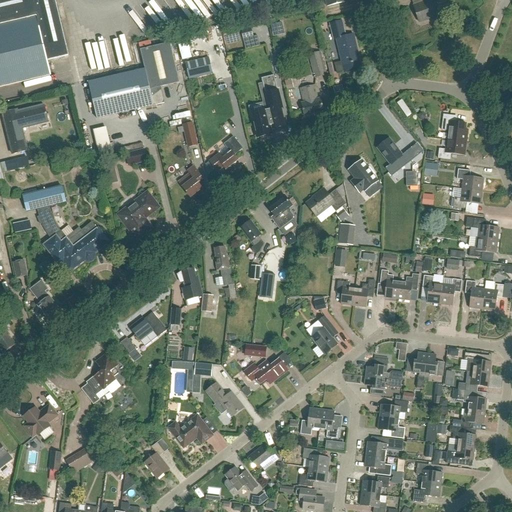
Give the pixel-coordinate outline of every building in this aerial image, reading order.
[(0,0),(0,87),(50,76),(47,62),(68,57),(54,0),(0,0)] [(413,5),(419,23),(439,16),(433,0),(411,0),(413,5)] [(336,39),(342,65),(343,64),(345,73),(360,69),(358,61),(359,60),(353,35),(345,37),(341,21),(329,24),(333,40),(336,39)] [(283,22),(271,25),(273,33),(284,30),(283,22)] [(251,28),(241,31),(243,39),(253,36),(251,28)] [(140,50),(145,69),(88,83),(97,119),(164,103),(160,87),(179,82),(169,43),(140,50)] [(326,76),(320,52),(309,55),(314,78),(326,76)] [(209,58),(186,64),(189,80),(212,74),(209,58)] [(269,137),(268,135),(271,135),(269,126),(273,125),(274,129),(286,126),(274,75),(273,75),(273,76),(261,78),(269,109),(252,114),(258,138),(261,137),(261,139),(269,137)] [(291,80),(285,82),(287,90),(293,88),(291,80)] [(304,116),(323,111),(320,98),(317,99),(314,86),(300,89),(303,103),(301,103),(304,116)] [(1,114),(12,155),(26,151),(21,129),(47,122),(43,105),(17,112),(16,110),(1,114)] [(443,115),(442,121),(441,131),(447,132),(446,141),(466,143),(468,130),(465,130),(465,124),(455,123),(456,116),(443,115)] [(185,132),(189,148),(199,145),(194,122),(183,125),(184,127),(185,132)] [(103,152),(115,150),(111,125),(99,127),(103,152)] [(230,153),(222,159),(218,154),(209,162),(217,172),(223,167),(225,170),(237,161),(233,156),(242,149),(233,138),(224,145),(230,153)] [(379,147),(378,148),(382,154),(391,165),(386,169),(392,177),(398,172),(396,170),(406,163),(407,165),(413,160),(407,152),(402,156),(389,140),(379,147)] [(446,141),(445,150),(439,149),(438,159),(450,160),(451,155),(465,156),(466,143),(446,141)] [(129,166),(149,161),(146,149),(126,153),(129,166)] [(27,157),(9,161),(12,171),(29,167),(27,157)] [(362,161),(348,171),(355,179),(351,182),(359,193),(363,190),(365,192),(369,198),(382,188),(383,188),(373,176),(375,174),(370,168),(368,169),(362,161)] [(433,176),(434,164),(426,163),(425,175),(433,176)] [(115,171),(114,164),(105,166),(107,173),(115,171)] [(190,197),(202,189),(197,183),(202,179),(193,168),(188,172),(190,174),(179,183),(190,197)] [(482,193),(483,179),(470,178),(470,172),(458,170),(456,180),(463,181),(462,190),(482,193)] [(346,205),(342,199),(345,196),(343,185),(329,195),(324,189),(317,195),(306,204),(316,217),(331,206),(336,212),(346,205)] [(107,241),(98,229),(93,222),(69,240),(62,231),(61,232),(58,227),(55,222),(52,217),(50,212),(48,207),(65,203),(61,187),(22,197),(26,213),(37,210),(38,215),(39,217),(37,218),(40,225),(42,223),(44,226),(49,234),(52,239),(45,245),(60,266),(66,262),(71,268),(85,257),(86,259),(88,260),(91,259),(93,258),(94,255),(94,253),(93,252),(107,241)] [(462,190),(460,199),(454,199),(453,208),(466,210),(467,204),(480,206),(482,193),(462,190)] [(147,195),(126,211),(124,211),(120,213),(120,218),(122,222),(124,222),(137,239),(150,228),(145,221),(145,217),(157,208),(147,195)] [(424,195),(423,204),(431,205),(432,196),(424,195)] [(273,220),(279,229),(293,219),(293,216),(288,210),(292,207),(284,196),(282,197),(278,199),(279,200),(268,208),(276,218),(273,220)] [(344,210),(337,216),(341,222),(348,216),(344,210)] [(466,228),(470,229),(469,238),(497,242),(499,228),(485,226),(486,221),(467,218),(466,228)] [(251,242),(255,246),(252,248),(252,250),(255,254),(257,254),(259,252),(264,244),(258,237),(261,235),(251,221),(247,225),(245,225),(242,226),(242,228),(241,229),(247,237),(248,240),(250,241),(251,242)] [(354,226),(340,225),(338,244),(352,246),(354,226)] [(482,253),(496,255),(497,242),(469,238),(467,247),(470,247),(469,257),(481,258),(482,253)] [(216,258),(214,258),(217,272),(223,270),(226,286),(228,286),(234,285),(231,269),(230,269),(227,256),(226,256),(225,247),(214,249),(216,258)] [(336,263),(343,264),(344,251),(337,250),(336,263)] [(461,261),(449,259),(448,269),(459,271),(461,261)] [(14,262),(17,278),(29,276),(26,260),(14,262)] [(424,260),(423,270),(430,271),(432,260),(424,260)] [(260,280),(262,266),(253,266),(251,280),(260,280)] [(180,283),(184,282),(186,288),(182,289),(185,301),(203,297),(198,278),(196,278),(194,269),(186,271),(185,270),(186,269),(185,269),(176,275),(177,276),(177,275),(180,283)] [(386,287),(385,298),(397,299),(399,281),(393,281),(394,276),(388,275),(388,272),(382,271),(380,287),(386,287)] [(262,273),(259,297),(272,299),(275,275),(262,273)] [(397,299),(410,301),(411,288),(417,289),(419,275),(412,275),(412,278),(407,278),(406,282),(399,281),(397,299)] [(428,289),(426,303),(440,305),(442,285),(442,284),(443,279),(424,276),(422,289),(428,289)] [(353,306),(366,308),(367,297),(373,298),(375,281),(369,280),(368,285),(362,285),(362,289),(356,289),(353,306)] [(440,305),(452,306),(454,292),(460,293),(461,281),(452,280),(451,286),(442,285),(440,305)] [(49,297),(45,291),(48,289),(42,281),(30,289),(40,303),(38,305),(49,320),(60,312),(49,297)] [(484,290),(475,289),(476,283),(466,281),(465,294),(470,295),(469,308),(482,310),(484,290)] [(485,281),(484,290),(482,310),(495,311),(497,298),(502,298),(504,286),(494,285),(495,283),(485,281)] [(336,292),(342,293),(341,305),(353,306),(356,289),(349,288),(350,283),(338,282),(336,292)] [(212,312),(214,295),(205,294),(203,311),(212,312)] [(326,309),(323,299),(314,302),(316,311),(326,309)] [(172,309),(170,331),(179,331),(181,310),(172,309)] [(143,318),(130,328),(140,342),(153,332),(157,338),(167,331),(153,313),(144,320),(143,318)] [(312,339),(324,355),(337,345),(330,336),(335,332),(324,318),(318,322),(324,329),(312,338),(312,339)] [(324,329),(318,322),(307,331),(312,338),(324,329)] [(0,348),(3,353),(5,352),(6,353),(10,350),(9,348),(14,345),(8,336),(8,335),(5,330),(4,331),(0,326),(0,348)] [(129,354),(135,350),(127,338),(121,343),(129,354)] [(246,356),(267,358),(268,347),(247,345),(247,344),(243,344),(242,351),(247,352),(246,356)] [(319,358),(324,354),(318,346),(313,350),(319,358)] [(95,363),(96,364),(101,371),(86,383),(87,385),(81,390),(90,401),(93,405),(99,401),(96,396),(103,390),(104,390),(116,380),(114,377),(119,373),(116,369),(118,366),(108,353),(95,363)] [(427,355),(417,354),(416,362),(414,362),(414,359),(408,359),(407,373),(419,374),(418,382),(417,381),(416,391),(422,391),(424,377),(427,355)] [(466,354),(465,360),(469,361),(468,366),(467,372),(469,372),(472,372),(472,373),(489,375),(491,363),(481,362),(481,356),(466,354)] [(424,377),(429,378),(429,375),(442,377),(444,363),(437,362),(437,365),(435,364),(436,356),(427,355),(424,377)] [(288,371),(279,360),(271,367),(266,362),(257,369),(254,365),(244,373),(252,382),(256,378),(261,384),(266,380),(270,385),(288,371)] [(375,368),(367,367),(366,377),(402,381),(403,374),(392,372),(392,375),(386,374),(388,362),(374,360),(373,366),(376,367),(375,368)] [(461,360),(460,371),(467,372),(468,366),(469,361),(465,360),(461,360)] [(173,362),(172,370),(189,371),(188,386),(193,387),(193,380),(193,375),(194,364),(173,362)] [(196,364),(195,375),(199,375),(211,377),(212,365),(196,364)] [(465,390),(465,391),(475,392),(475,387),(488,388),(489,375),(472,373),(471,380),(466,379),(466,384),(465,385),(465,390)] [(366,377),(365,386),(373,387),(373,389),(370,389),(370,395),(383,397),(385,384),(387,385),(387,386),(388,387),(401,389),(402,381),(366,377)] [(203,396),(204,385),(196,384),(195,395),(203,396)] [(227,411),(232,417),(243,409),(231,393),(227,397),(217,384),(206,392),(216,405),(214,406),(221,415),(227,411)] [(457,401),(457,402),(463,403),(468,404),(467,410),(485,412),(486,400),(474,398),(475,392),(465,391),(458,390),(458,391),(458,392),(457,401)] [(399,420),(400,412),(407,413),(408,403),(395,401),(394,407),(381,405),(380,418),(399,420)] [(29,427),(28,428),(28,430),(29,432),(31,433),(33,434),(35,434),(36,433),(39,436),(41,435),(50,428),(48,424),(58,417),(50,406),(40,414),(36,409),(24,417),(30,425),(29,427)] [(322,411),(309,409),(308,422),(302,421),(300,435),(311,436),(312,429),(319,430),(322,411)] [(467,410),(466,417),(461,416),(461,422),(455,421),(454,428),(466,429),(471,430),(472,423),(483,425),(485,412),(467,410)] [(333,425),(334,412),(322,411),(319,430),(327,431),(326,438),(337,439),(339,426),(333,425)] [(197,416),(181,429),(177,423),(169,429),(184,449),(197,439),(202,445),(213,436),(197,416)] [(380,418),(378,430),(391,432),(390,438),(403,440),(405,429),(398,428),(399,420),(380,418)] [(438,425),(437,434),(446,435),(447,426),(438,425)] [(50,428),(41,435),(45,440),(54,433),(50,428)] [(453,433),(453,439),(457,440),(456,447),(474,449),(476,436),(465,435),(466,429),(454,428),(453,433)] [(427,433),(426,442),(435,443),(436,434),(427,433)] [(380,445),(368,443),(366,455),(385,458),(386,450),(402,452),(403,441),(381,439),(380,445)] [(97,442),(67,460),(75,474),(106,455),(97,442)] [(145,464),(157,480),(169,470),(160,457),(165,453),(158,443),(152,448),(157,454),(145,464)] [(343,451),(344,444),(334,443),(333,450),(343,451)] [(0,444),(0,468),(12,460),(12,459),(11,460),(9,456),(7,454),(0,444)] [(264,446),(249,458),(251,460),(248,463),(247,466),(249,469),(253,469),(256,467),(258,469),(269,460),(273,464),(282,457),(275,448),(270,452),(264,446)] [(456,447),(456,453),(447,452),(445,464),(462,466),(462,460),(473,461),(474,449),(456,447)] [(328,471),(329,459),(316,457),(317,451),(304,449),(303,460),(304,460),(303,468),(309,469),(328,471)] [(52,452),(50,470),(61,471),(63,453),(52,452)] [(366,455),(365,468),(378,469),(377,475),(390,477),(392,466),(384,465),(385,458),(366,455)] [(111,469),(118,478),(125,472),(118,463),(111,469)] [(440,486),(442,473),(428,472),(429,466),(417,464),(416,475),(423,476),(422,484),(440,486)] [(251,493),(259,487),(247,472),(242,476),(236,468),(225,476),(229,480),(225,483),(225,486),(229,491),(234,488),(238,492),(246,485),(251,493)] [(313,482),(326,484),(328,471),(309,469),(308,476),(301,475),(299,486),(313,488),(313,482)] [(377,483),(363,481),(361,494),(380,496),(381,488),(388,489),(389,479),(377,477),(377,483)] [(68,492),(68,480),(60,480),(60,491),(68,492)] [(422,484),(421,491),(414,491),(412,502),(424,504),(425,497),(439,499),(440,486),(422,484)] [(281,492),(294,494),(295,487),(282,485),(281,492)] [(315,511),(322,511),(324,499),(312,497),(312,491),(297,489),(296,495),(305,496),(303,510),(315,511)] [(361,494),(360,506),(374,508),(373,511),(385,511),(386,505),(379,504),(380,496),(361,494)] [(120,511),(139,511),(140,509),(129,507),(129,504),(122,503),(120,511)]
